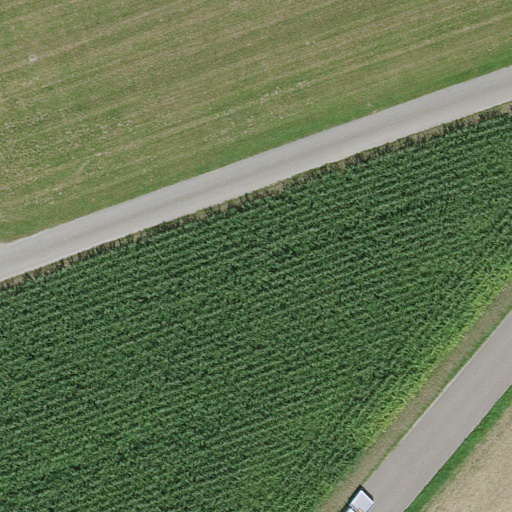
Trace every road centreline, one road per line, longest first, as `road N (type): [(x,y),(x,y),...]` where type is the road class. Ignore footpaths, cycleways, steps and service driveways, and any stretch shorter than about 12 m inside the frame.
road 1 (track): [(511,87),(0,273)]
road 2 (unclassified): [(326,511),(511,282)]
